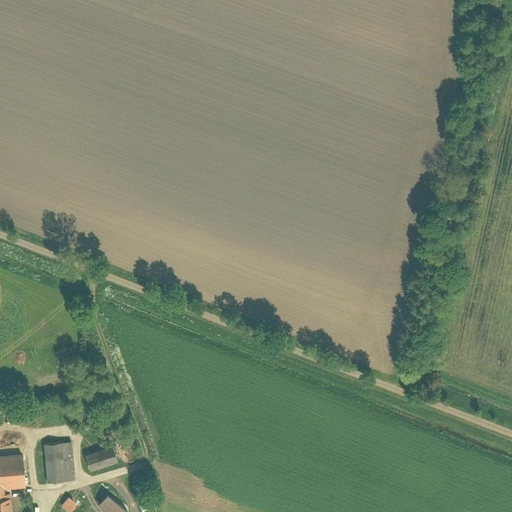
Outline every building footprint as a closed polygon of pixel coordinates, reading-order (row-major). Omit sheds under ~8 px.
[(47,480),(75,478),(72,441),(45,443),(47,480)] [(131,454),(132,455),(136,454),(132,444),(122,447),(125,456),(131,454)] [(86,454),(90,468),(118,459),(113,445),(86,454)] [(0,486),(6,487),(25,485),(23,452),(0,452),(0,486)] [(0,511),(12,511),(12,493),(6,493),(6,487),(0,486),(0,511)] [(109,493),(100,503),(110,511),(126,511),(129,509),(109,493)] [(71,510),(78,502),(70,495),(63,504),(71,510)]
